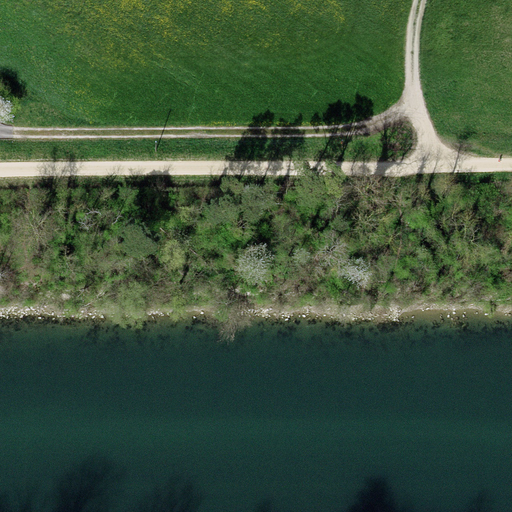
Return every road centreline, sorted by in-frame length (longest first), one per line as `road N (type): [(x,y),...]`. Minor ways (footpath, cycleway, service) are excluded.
road 1 (track): [(0,168),(511,165)]
road 2 (track): [(0,132),(330,131),(374,124),(414,102)]
road 3 (track): [(436,166),(414,102),(419,0)]
